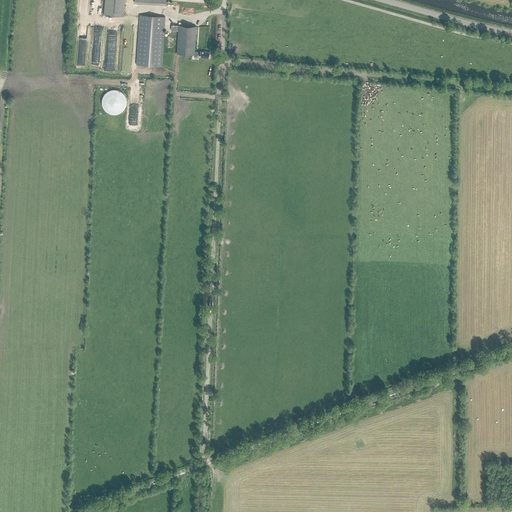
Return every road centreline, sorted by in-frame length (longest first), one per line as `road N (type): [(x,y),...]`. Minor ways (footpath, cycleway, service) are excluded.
road 1 (track): [(80,511),(511,346)]
road 2 (track): [(215,511),(213,469),(204,454),(219,95)]
road 3 (secondary): [(511,33),(379,0)]
